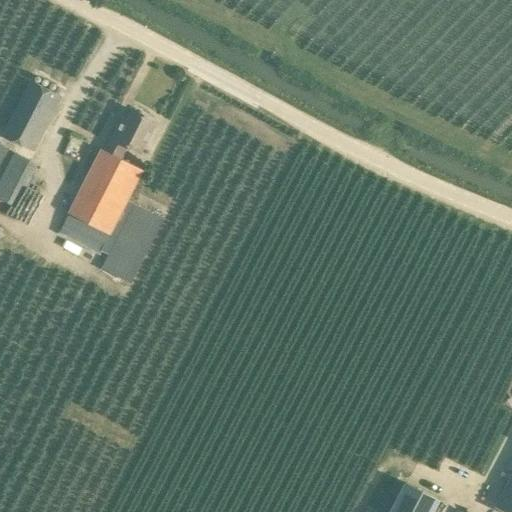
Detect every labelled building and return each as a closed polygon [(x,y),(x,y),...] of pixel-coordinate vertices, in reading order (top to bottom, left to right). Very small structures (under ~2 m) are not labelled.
[(3,135),(35,151),(62,97),(30,81),(3,135)] [(123,116),(104,152),(120,160),(127,146),(141,152),(156,121),(133,110),(130,117),(123,116)] [(0,145),(0,197),(12,204),(20,187),(3,178),(15,153),(0,145)] [(71,212),(110,232),(127,200),(142,171),(120,160),(104,152),(102,151),(71,212)] [(110,232),(100,251),(108,255),(102,269),(131,283),(164,219),(134,204),(127,200),(110,232)] [(511,471),(511,473),(496,505),(511,511),(511,458),(511,459),(507,469),(511,471)] [(397,496),(389,511),(435,511),(442,500),(405,482),(404,484),(397,479),(390,491),(397,496)]
